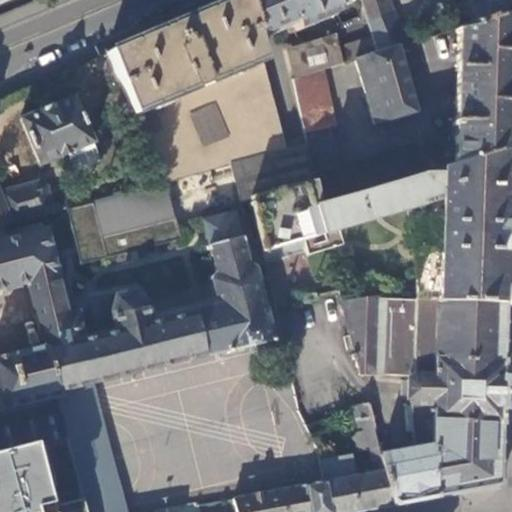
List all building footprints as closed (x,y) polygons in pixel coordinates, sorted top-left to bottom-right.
[(257,42),(245,0),(237,0),(105,55),(159,184),(231,164),(286,149),(257,42)] [(367,15),(362,0),(245,0),(257,42),(288,30),(290,35),(339,16),(336,10),(355,2),(360,18),(367,15)] [(391,13),(385,0),(362,0),(367,15),(369,21),(391,13)] [(511,0),(467,0),(475,25),(511,15),(511,0)] [(441,171),(511,149),(511,15),(475,25),(459,29),(455,141),(421,151),(419,145),(354,164),(356,168),(341,172),(332,127),(337,126),(325,70),(292,80),(290,87),(305,145),(323,205),(440,170),(441,171)] [(325,70),(346,64),(341,50),(337,35),(301,46),(292,49),(289,45),(286,46),(292,80),(325,70)] [(357,61),(379,54),(374,39),(341,50),(346,64),(346,65),(357,61)] [(417,112),(398,48),(379,54),(357,61),(376,126),(417,112)] [(20,120),(39,166),(93,144),(74,98),(20,120)] [(440,299),(508,301),(509,255),(511,255),(511,224),(510,224),(511,204),(511,171),(511,170),(511,149),(441,171),(440,170),(323,205),(305,145),(286,149),(231,164),(242,203),(250,201),(264,264),(306,252),(303,242),(378,218),(444,196),(440,299)] [(0,194),(12,223),(53,213),(46,186),(37,182),(0,192),(0,194)] [(165,184),(68,209),(82,264),(181,239),(165,184)] [(0,226),(12,223),(0,194),(0,226)] [(46,230),(0,241),(0,291),(28,285),(44,345),(0,357),(0,409),(55,396),(64,436),(66,435),(82,499),(85,511),(114,511),(82,387),(226,353),(227,355),(232,354),(231,353),(269,344),(270,346),(274,345),(272,340),(268,327),(271,326),(270,321),(267,322),(262,301),(264,300),(263,295),(261,296),(255,272),(256,270),(254,267),(252,270),(248,267),(242,244),(245,243),(243,238),(241,239),(235,215),(204,222),(211,247),(206,248),(208,253),(211,252),(216,274),(211,281),(216,298),(149,315),(146,306),(136,295),(117,300),(113,315),(117,332),(85,340),(78,315),(67,318),(56,277),(58,277),(46,230)] [(0,234),(15,230),(12,223),(0,226),(0,234)] [(340,304),(358,378),(381,378),(382,376),(412,376),(412,378),(407,382),(407,402),(410,406),(413,450),(379,457),(392,506),(444,496),(501,485),(504,411),(506,411),(506,406),(504,406),(505,381),(507,381),(507,376),(505,376),(508,301),(440,299),(383,300),(340,304)] [(372,430),(366,406),(357,408),(363,432),(372,430)] [(363,432),(357,408),(354,409),(360,432),(363,432)] [(367,449),(377,446),(372,430),(363,432),(367,449)] [(43,442),(0,453),(0,511),(85,511),(82,499),(58,503),(43,442)] [(324,482),(330,511),(359,511),(392,506),(379,457),(377,446),(367,449),(373,473),(324,482)] [(232,499),(235,511),(330,511),(324,482),(232,499)]
